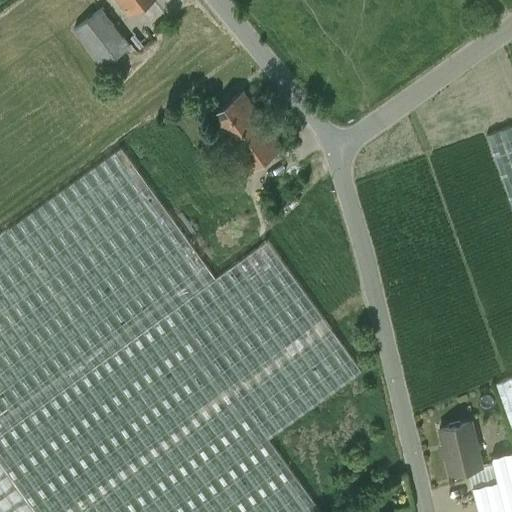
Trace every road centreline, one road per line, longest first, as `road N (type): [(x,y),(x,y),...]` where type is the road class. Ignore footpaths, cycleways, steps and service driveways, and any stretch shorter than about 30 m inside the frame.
road 1 (unclassified): [(422,511),(339,147)]
road 2 (unclassified): [(339,147),(511,25)]
road 3 (unclassified): [(339,147),(216,0)]
